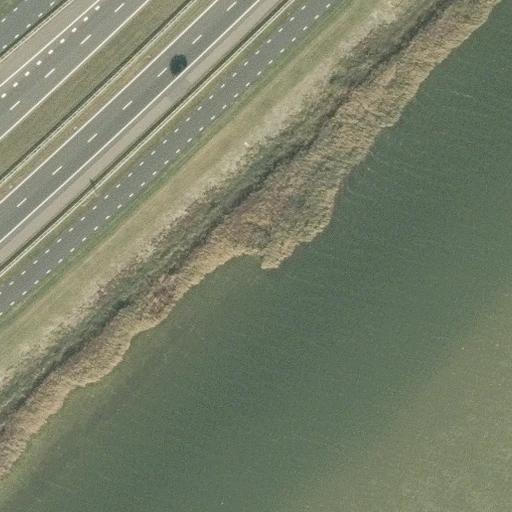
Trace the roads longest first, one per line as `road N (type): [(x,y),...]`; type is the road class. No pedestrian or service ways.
road 1 (unclassified): [(0,304),(322,0)]
road 2 (motorway): [(0,228),(240,0)]
road 3 (motorway): [(127,0),(0,119)]
